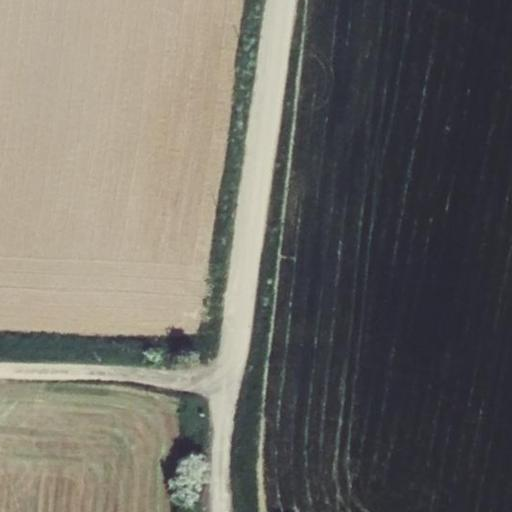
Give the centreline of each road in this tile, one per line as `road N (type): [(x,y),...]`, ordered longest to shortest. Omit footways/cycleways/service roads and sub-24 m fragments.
road 1 (residential): [(229,384),(280,0)]
road 2 (unclassified): [(229,384),(0,368)]
